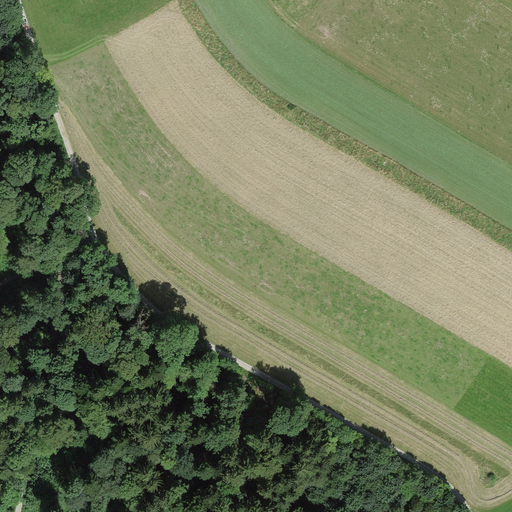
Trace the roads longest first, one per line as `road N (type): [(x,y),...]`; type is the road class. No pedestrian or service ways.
road 1 (track): [(16,0),(105,250),(163,315),(456,487),(466,511)]
road 2 (track): [(19,511),(68,259),(91,220)]
